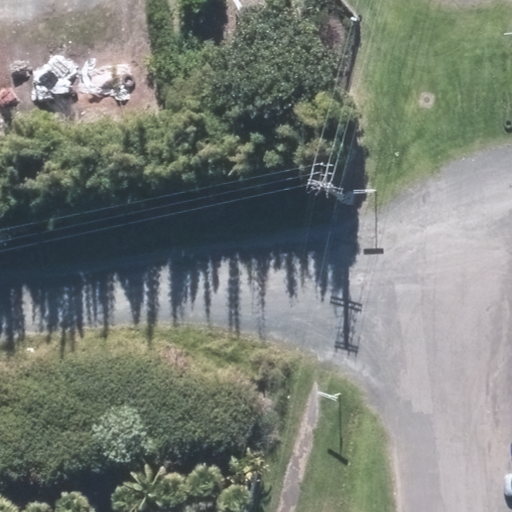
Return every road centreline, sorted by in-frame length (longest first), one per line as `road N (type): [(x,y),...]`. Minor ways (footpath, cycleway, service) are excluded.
road 1 (unclassified): [(0,336),(511,218)]
road 2 (track): [(426,237),(486,511)]
